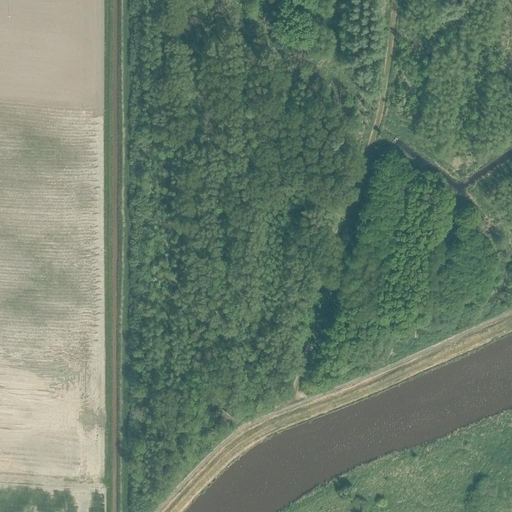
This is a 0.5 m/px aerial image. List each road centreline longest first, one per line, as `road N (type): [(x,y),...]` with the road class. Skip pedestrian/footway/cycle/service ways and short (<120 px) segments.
road 1 (track): [(117,0),(109,511)]
road 2 (track): [(291,406),(385,85),(394,0)]
